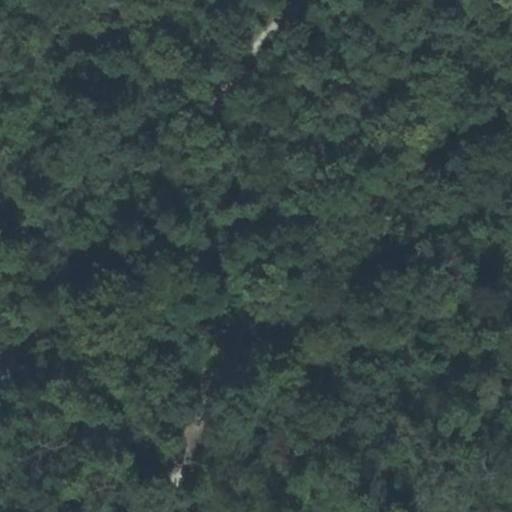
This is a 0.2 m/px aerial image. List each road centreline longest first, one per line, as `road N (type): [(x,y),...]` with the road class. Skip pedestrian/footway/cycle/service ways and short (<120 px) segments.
road 1 (track): [(302,0),(0,396)]
road 2 (track): [(187,511),(199,460),(231,390),(460,217),(511,166)]
